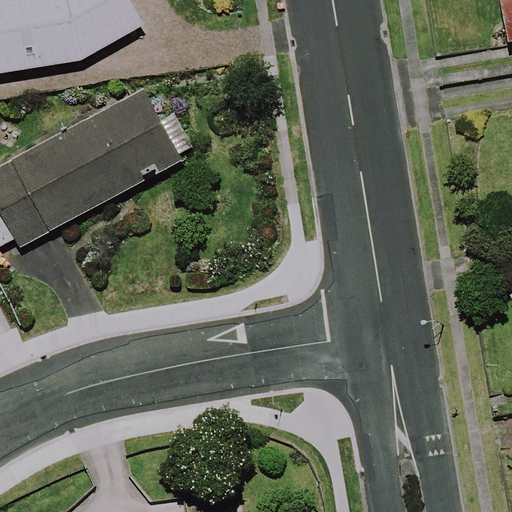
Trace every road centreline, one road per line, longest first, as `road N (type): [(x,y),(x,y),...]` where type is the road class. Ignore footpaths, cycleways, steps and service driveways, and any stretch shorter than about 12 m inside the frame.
road 1 (residential): [(384,333),(76,389),(0,424)]
road 2 (residential): [(384,333),(333,0)]
road 3 (residential): [(414,511),(384,333)]
